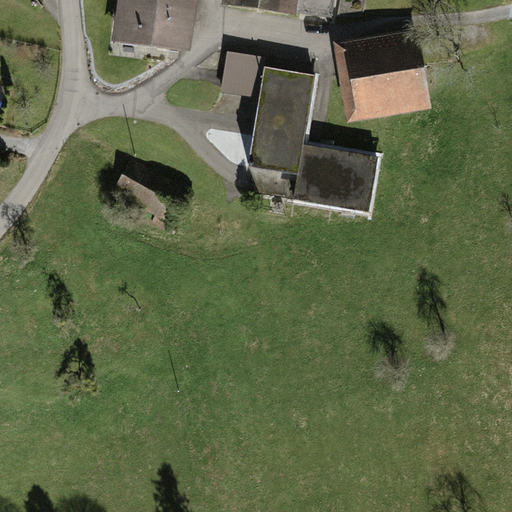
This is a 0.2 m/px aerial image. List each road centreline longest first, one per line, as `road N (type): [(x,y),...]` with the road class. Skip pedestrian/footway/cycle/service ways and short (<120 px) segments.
road 1 (track): [(70,104),(134,104),(187,62),(214,26),(322,31),(511,11)]
road 2 (unclassified): [(0,220),(41,169),(70,104),(68,0)]
